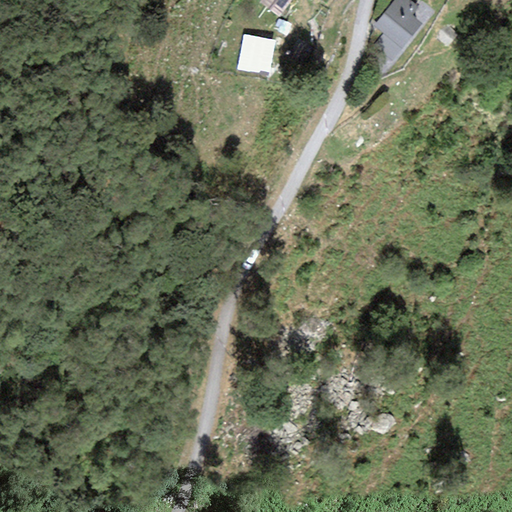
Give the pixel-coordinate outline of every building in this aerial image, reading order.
[(278,18),(291,0),(259,0),(258,2),(278,18)] [(410,0),(392,0),(373,26),(382,33),(402,48),(421,23),(412,16),(419,6),(410,0)] [(456,36),(445,26),(435,36),(445,47),(456,36)] [(391,62),(402,48),(382,33),(372,47),(391,62)] [(275,41),(243,35),(237,70),(248,72),(249,71),(258,73),(258,70),(269,72),(275,41)]
